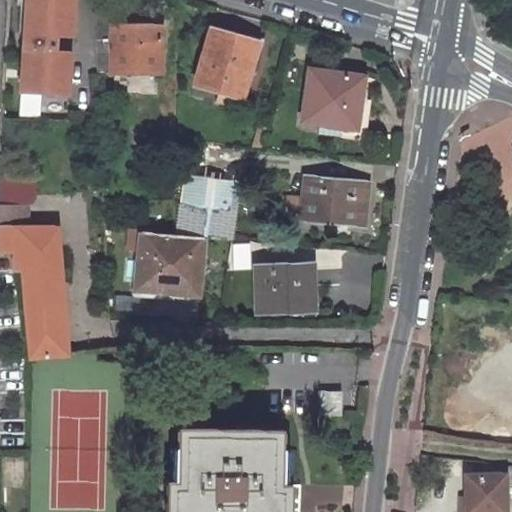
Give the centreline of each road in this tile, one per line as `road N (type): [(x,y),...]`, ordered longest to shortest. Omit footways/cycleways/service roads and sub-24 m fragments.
road 1 (tertiary): [(440,51),(374,511)]
road 2 (residential): [(297,0),(403,30),(440,51)]
